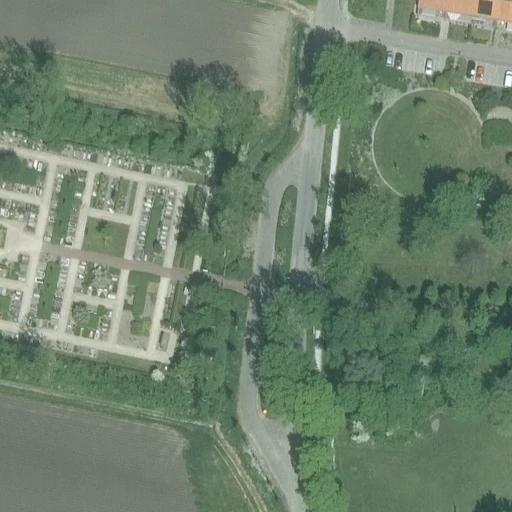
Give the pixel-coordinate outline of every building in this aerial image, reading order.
[(443,16),(445,0),(418,0),(417,11),(443,16)] [(469,20),(472,0),(445,0),(443,16),(469,20)] [(495,25),(499,0),(472,0),(469,20),(495,25)] [(511,27),(511,0),(499,0),(495,25),(511,27)] [(218,175),(222,155),(212,153),(208,173),(218,175)]
